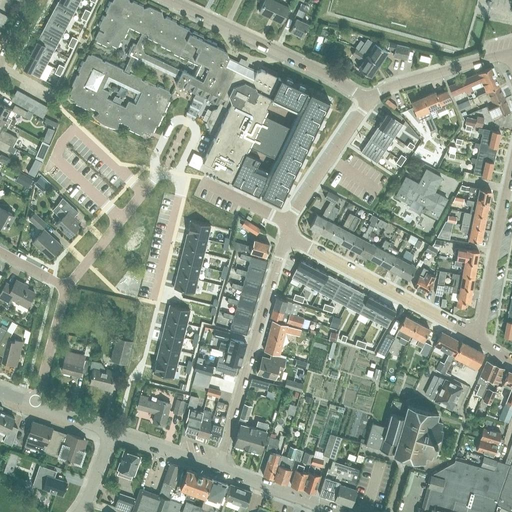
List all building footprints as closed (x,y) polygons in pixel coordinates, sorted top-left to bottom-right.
[(58,0),(59,1),(75,9),(80,0),(58,0)] [(71,94),(70,97),(75,100),(75,101),(77,102),(76,104),(87,109),(88,107),(90,108),(90,107),(97,110),(99,113),(95,117),(96,118),(97,120),(99,121),(101,123),(103,124),(105,125),(107,126),(109,126),(111,127),(113,127),(116,128),(117,128),(118,128),(119,122),(122,122),(129,125),(128,127),(130,128),(129,129),(140,134),(141,133),(143,134),(143,132),(149,135),(151,131),(153,132),(156,125),(157,126),(162,115),(161,114),(163,111),(164,112),(169,101),(168,100),(171,93),(169,92),(169,91),(159,86),(158,87),(155,86),(155,84),(145,79),(144,81),(141,79),(141,78),(131,72),(130,73),(129,73),(135,60),(142,57),(180,75),(176,84),(219,104),(217,108),(213,110),(207,122),(212,135),(215,137),(203,161),(217,168),(215,173),(216,173),(216,175),(228,180),(228,179),(232,180),(231,181),(258,194),(259,192),(262,187),(264,182),(267,176),(301,105),(303,99),(305,96),(307,92),(307,90),(281,77),(280,78),(277,77),(278,75),(266,70),(266,71),(261,69),(261,70),(258,71),(257,70),(256,72),(247,67),(247,66),(239,62),(238,63),(237,63),(228,59),(229,57),(227,54),(228,53),(224,51),(224,50),(216,46),(217,45),(203,38),(204,37),(193,31),(192,33),(189,31),(190,30),(176,23),(176,22),(166,17),(165,18),(163,17),(162,12),(149,6),(144,8),(143,8),(143,6),(132,1),(132,2),(129,1),(129,0),(112,0),(112,2),(111,1),(106,12),(107,13),(106,16),(104,15),(99,26),(100,27),(99,28),(104,31),(103,33),(98,31),(95,38),(97,39),(96,41),(107,46),(110,45),(111,44),(117,47),(121,39),(123,40),(129,27),(142,33),(136,44),(133,43),(127,55),(131,56),(124,71),(122,70),(123,69),(105,60),(104,62),(101,60),(102,59),(91,54),(90,55),(88,54),(85,61),(83,60),(78,71),(80,72),(78,75),(77,74),(72,85),(73,86),(70,93),(71,94)] [(272,0),(265,0),(261,10),(269,14),(268,16),(282,22),(289,8),(272,0)] [(59,1),(51,14),(68,23),(75,9),(59,1)] [(303,36),(309,24),(301,20),(305,12),(299,9),(295,18),(296,19),(291,30),(303,36)] [(51,14),(44,28),(61,37),(68,23),(51,14)] [(42,31),(37,41),(54,50),(61,37),(44,28),(42,31)] [(365,45),(360,52),(366,56),(379,64),(387,52),(368,40),(365,45)] [(32,51),(30,55),(47,64),(54,50),(37,41),(36,43),(32,51)] [(394,56),(400,58),(403,46),(397,45),(394,56)] [(403,46),(400,58),(407,60),(410,48),(403,46)] [(379,64),(366,56),(360,52),(355,49),(353,53),(364,60),(358,68),(371,77),(379,64)] [(23,68),(22,69),(39,77),(47,64),(30,55),(23,68)] [(353,63),(347,60),(344,65),(350,68),(353,63)] [(486,92),(499,86),(492,68),(449,86),(453,95),(465,90),(466,93),(472,90),(470,86),(482,81),(486,92)] [(489,105),(493,103),(504,99),(499,86),(486,92),(478,96),(481,101),(486,99),(489,105)] [(11,100),(17,103),(23,93),(17,90),(11,100)] [(437,95),(435,92),(424,97),(433,118),(439,115),(438,113),(448,108),(446,103),(452,100),(448,90),(437,95)] [(312,92),(263,196),(280,204),(329,100),(312,92)] [(17,103),(22,106),(28,96),(23,93),(17,103)] [(33,99),(28,96),(22,106),(27,109),(33,99)] [(433,118),(424,97),(412,103),(418,115),(424,113),(427,120),(433,118)] [(38,101),(33,99),(27,109),(28,109),(33,112),(38,101)] [(493,103),(489,105),(486,106),(488,112),(490,111),(493,118),(498,116),(510,111),(504,99),(493,103)] [(44,104),(38,101),(33,112),(38,115),(44,104)] [(0,102),(0,117),(9,123),(12,118),(7,115),(11,108),(0,102)] [(49,107),(44,104),(38,115),(43,118),(49,107)] [(24,116),(27,111),(15,105),(12,110),(24,116)] [(27,111),(24,116),(29,119),(33,112),(28,109),(27,111)] [(403,124),(387,113),(378,126),(394,137),(403,124)] [(475,121),(475,125),(481,127),(482,122),(483,118),(477,116),(476,119),(475,121)] [(9,123),(0,117),(0,127),(2,124),(7,127),(9,123)] [(465,123),(465,124),(466,124),(472,126),(474,126),(475,125),(475,121),(476,119),(467,117),(465,123)] [(394,137),(378,126),(369,139),(385,150),(394,137)] [(418,126),(413,130),(420,139),(425,135),(418,126)] [(478,127),(477,132),(482,133),(480,143),(496,147),(500,132),(483,128),(478,127)] [(48,128),(43,141),(48,143),(54,130),(48,128)] [(0,132),(0,139),(13,146),(18,137),(2,129),(0,132)] [(13,146),(0,139),(0,146),(13,153),(16,148),(13,146)] [(385,150),(369,139),(361,152),(377,163),(385,150)] [(475,142),(474,147),(479,148),(476,158),(493,162),(496,147),(480,143),(475,142)] [(38,150),(35,158),(42,162),(45,153),(38,150)] [(3,154),(0,159),(7,164),(10,158),(3,154)] [(471,157),(470,162),(475,163),(473,173),(489,177),(493,162),(476,158),(471,157)] [(30,170),(27,175),(33,178),(35,173),(30,170)] [(436,218),(447,199),(433,192),(441,178),(426,170),(418,184),(405,177),(395,196),(409,203),(412,198),(426,206),(423,211),(436,218)] [(20,184),(28,189),(33,179),(25,175),(20,184)] [(40,176),(34,183),(42,190),(48,184),(40,176)] [(467,199),(466,201),(488,205),(490,191),(479,189),(479,188),(469,186),(468,191),(474,192),(474,193),(478,194),(476,201),(467,199)] [(320,232),(331,210),(338,196),(328,191),(324,198),(331,201),(327,208),(326,207),(322,216),(316,214),(310,227),(320,232)] [(57,205),(52,210),(55,213),(60,217),(60,220),(56,224),(70,236),(79,226),(74,221),(75,220),(75,218),(74,217),(78,212),(66,201),(60,208),(57,205)] [(488,205),(466,201),(466,204),(471,205),(470,212),(464,211),(464,213),(485,217),(488,205)] [(331,210),(320,232),(329,237),(336,224),(332,222),(339,209),(333,206),(331,210)] [(0,207),(0,225),(7,230),(15,216),(0,207)] [(41,229),(46,223),(35,212),(29,218),(41,229)] [(336,224),(329,237),(339,243),(348,227),(354,215),(350,213),(342,227),(336,224)] [(464,213),(461,225),(483,230),(485,217),(464,213)] [(368,236),(370,232),(378,217),(372,214),(369,220),(371,221),(369,224),(361,238),(356,235),(349,248),(359,253),(368,236)] [(339,243),(349,248),(356,235),(352,233),(354,230),(355,230),(360,219),(354,215),(348,227),(339,243)] [(190,219),(187,233),(207,238),(211,224),(190,219)] [(384,228),(387,223),(380,219),(377,225),(384,228)] [(257,234),(260,229),(245,220),(242,225),(257,234)] [(445,221),(437,236),(449,239),(453,222),(445,221)] [(460,231),(470,233),(469,240),(481,242),(483,230),(461,225),(460,231)] [(50,257),(61,245),(44,229),(32,241),(50,257)] [(187,233),(184,247),(204,252),(207,238),(187,233)] [(410,235),(407,241),(414,244),(417,238),(410,235)] [(368,236),(359,253),(369,258),(376,245),(372,243),(374,239),(372,239),(372,238),(368,236)] [(369,258),(379,264),(390,242),(384,239),(380,247),(376,245),(369,258)] [(435,239),(432,245),(442,247),(443,240),(435,239)] [(267,256),(270,244),(254,240),(252,247),(247,246),(246,250),(267,256)] [(390,242),(379,264),(389,269),(395,256),(397,251),(392,248),(394,244),(390,242)] [(431,246),(428,244),(425,250),(434,255),(437,249),(431,246)] [(184,247),(180,260),(201,265),(204,252),(184,247)] [(456,261),(461,262),(465,263),(476,265),(479,252),(455,248),(454,254),(457,255),(456,260),(456,261)] [(389,269),(399,274),(410,253),(406,250),(401,259),(395,256),(389,269)] [(250,260),(247,271),(263,275),(268,261),(251,256),(241,253),(239,258),(250,260)] [(410,253),(399,274),(409,280),(415,267),(409,263),(414,255),(410,253)] [(180,260),(177,273),(197,278),(201,265),(180,260)] [(314,267),(300,260),(291,277),(305,284),(314,267)] [(455,261),(454,265),(460,266),(460,268),(464,268),(462,274),(462,275),(474,277),(476,265),(465,263),(461,262),(456,261),(455,261)] [(328,275),(314,267),(305,284),(319,292),(328,275)] [(245,275),(242,285),(259,290),(263,275),(247,271),(236,268),(235,272),(245,275)] [(427,273),(429,271),(424,268),(414,287),(426,294),(432,283),(434,277),(427,273)] [(177,273),(174,288),(194,293),(197,278),(177,273)] [(456,279),(455,287),(471,290),(474,277),(462,275),(462,274),(452,273),(451,278),(456,279)] [(341,282),(328,275),(319,292),(332,299),(341,282)] [(27,307),(35,293),(23,286),(24,284),(16,280),(13,286),(6,283),(0,293),(0,297),(6,300),(8,296),(27,307)] [(259,290),(242,285),(232,282),(231,287),(241,290),(238,300),(255,305),(259,290)] [(355,289),(341,282),(332,299),(346,306),(355,289)] [(449,286),(448,291),(459,293),(456,307),(464,309),(465,306),(465,302),(469,302),(471,290),(455,287),(449,286)] [(368,296),(355,289),(346,306),(359,313),(368,296)] [(382,303),(368,296),(359,313),(373,320),(382,303)] [(234,315),(250,319),(255,305),(238,300),(228,297),(227,301),(237,304),(234,315)] [(273,307),(295,315),(298,305),(276,297),(273,307)] [(395,311),(382,303),(373,320),(386,327),(395,311)] [(169,304),(166,318),(186,323),(190,309),(169,304)] [(295,315),(273,307),(270,317),(301,327),(304,318),(295,315)] [(246,334),(250,319),(234,315),(224,312),(222,316),(233,319),(230,330),(246,334)] [(408,340),(411,335),(417,322),(405,316),(396,334),(408,340)] [(334,317),(331,326),(337,329),(340,319),(334,317)] [(166,318),(163,332),(183,337),(186,323),(166,318)] [(272,321),(268,336),(283,340),(285,334),(300,337),(302,330),(289,326),(272,321)] [(417,322),(411,335),(419,339),(416,344),(423,348),(420,353),(426,356),(431,345),(423,341),(430,329),(417,322)] [(7,330),(0,341),(0,351),(3,354),(4,354),(2,362),(17,366),(23,342),(15,339),(14,342),(8,340),(12,333),(7,330)] [(228,340),(230,333),(219,330),(219,331),(216,330),(214,336),(228,340)] [(441,331),(434,345),(449,353),(446,360),(445,360),(439,371),(444,374),(450,362),(451,362),(455,356),(454,356),(461,342),(462,342),(461,342),(441,331)] [(163,332),(159,345),(180,350),(183,337),(163,332)] [(387,333),(377,352),(384,356),(394,337),(387,333)] [(279,355),(283,340),(268,336),(264,351),(279,355)] [(127,364),(132,342),(117,338),(112,361),(127,364)] [(220,342),(219,347),(226,349),(243,355),(247,343),(231,339),(229,345),(220,342)] [(461,342),(454,356),(455,356),(465,361),(476,367),(483,354),(483,353),(472,348),(462,342),(461,342)] [(159,345),(156,358),(176,364),(180,350),(159,345)] [(220,358),(217,370),(236,375),(238,366),(240,367),(243,355),(226,349),(225,352),(223,352),(222,358),(220,358)] [(67,351),(65,358),(62,371),(80,376),(81,372),(86,373),(89,361),(84,360),(85,356),(67,351)] [(274,379),(279,380),(280,379),(282,372),(282,370),(285,359),(271,355),(269,362),(261,359),(257,374),(274,379)] [(156,358),(153,372),(173,377),(176,364),(156,358)] [(432,367),(438,369),(441,360),(435,358),(432,367)] [(203,365),(204,361),(199,360),(197,369),(208,372),(209,367),(203,365)] [(107,372),(105,372),(105,369),(102,363),(93,361),(91,369),(94,370),(91,383),(103,386),(103,389),(111,391),(116,372),(107,370),(107,372)] [(488,379),(489,380),(495,364),(487,361),(477,383),(480,384),(475,394),(481,397),(485,387),(488,379)] [(504,368),(495,364),(489,380),(498,383),(504,368)] [(464,385),(469,375),(470,375),(458,369),(453,379),(464,385)] [(325,370),(324,378),(332,379),(334,371),(325,370)] [(505,402),(506,402),(499,418),(508,422),(511,412),(511,372),(508,370),(502,384),(511,388),(505,402)] [(475,378),(469,375),(464,385),(464,386),(469,388),(475,378)] [(451,408),(461,387),(445,379),(445,380),(439,377),(439,378),(434,376),(425,393),(430,396),(429,397),(435,400),(435,401),(451,408)] [(267,390),(269,383),(252,378),(250,385),(267,390)] [(301,383),(287,380),(285,387),(301,391),(303,386),(300,385),(301,383)] [(221,390),(208,387),(206,394),(208,394),(208,393),(219,396),(221,390)] [(484,399),(491,402),(495,392),(488,389),(484,399)] [(169,411),(170,404),(157,400),(156,403),(147,400),(147,397),(141,396),(137,408),(156,413),(154,422),(164,425),(167,416),(165,416),(167,410),(169,411)] [(189,409),(190,410),(188,415),(190,416),(186,431),(197,434),(203,412),(195,409),(197,404),(192,403),(194,397),(190,396),(187,406),(190,407),(189,409)] [(304,402),(311,405),(313,399),(306,396),(304,402)] [(181,414),(183,401),(182,401),(177,399),(174,412),(181,414)] [(401,413),(404,404),(393,401),(391,410),(401,413)] [(241,424),(235,445),(244,448),(245,449),(250,450),(251,450),(259,452),(266,431),(255,428),(244,425),(246,419),(247,419),(251,407),(244,404),(238,423),(240,424),(241,424)] [(290,404),(288,410),(294,412),(296,406),(290,404)] [(442,424),(442,423),(437,421),(439,414),(438,414),(438,415),(433,414),(433,413),(432,412),(431,413),(409,407),(409,406),(408,405),(406,412),(405,412),(405,413),(406,413),(405,417),(399,415),(397,414),(397,415),(391,413),(387,428),(372,423),(366,445),(367,445),(381,449),(380,450),(394,454),(394,455),(395,455),(395,454),(404,457),(417,460),(416,461),(418,462),(418,461),(423,462),(423,463),(424,464),(426,457),(431,459),(432,458),(431,457),(432,453),(435,453),(435,452),(434,452),(440,430),(442,431),(442,429),(440,428),(441,424),(442,424)] [(3,408),(0,407),(0,430),(7,434),(14,418),(1,412),(3,408)] [(197,434),(208,437),(213,420),(213,419),(209,418),(211,413),(204,411),(203,412),(197,434)] [(213,420),(208,437),(219,440),(226,417),(221,415),(221,417),(214,415),(213,419),(213,420)] [(486,420),(483,427),(489,429),(492,422),(486,420)] [(42,457),(44,452),(46,445),(52,428),(33,421),(25,446),(44,452),(42,456),(42,457)] [(483,427),(479,439),(502,446),(504,440),(499,438),(500,433),(489,429),(483,427)] [(67,434),(52,428),(46,445),(44,452),(59,458),(78,465),(87,440),(67,433),(67,434)] [(336,459),(342,438),(330,434),(324,456),(336,459)] [(277,466),(281,455),(274,453),(278,440),(275,439),(269,437),(266,450),(270,451),(263,475),(274,478),(277,466)] [(500,452),(502,446),(479,439),(476,450),(493,455),(495,450),(500,452)] [(495,511),(497,505),(500,496),(501,492),(511,464),(511,460),(511,441),(509,449),(505,464),(497,461),(494,471),(455,460),(454,463),(433,474),(432,476),(431,475),(422,505),(435,509),(434,511),(495,511)] [(286,482),(293,459),(296,448),(290,446),(287,457),(281,455),(277,466),(274,478),(286,482)] [(296,448),(293,459),(300,461),(303,450),(296,448)] [(134,475),(141,456),(125,450),(118,469),(119,469),(117,474),(120,475),(122,471),(134,475)] [(10,452),(4,472),(11,474),(18,454),(10,452)] [(310,465),(313,455),(305,452),(302,462),(310,465)] [(321,467),(324,460),(313,457),(303,489),(314,493),(320,476),(313,473),(316,465),(321,467)] [(481,466),(494,471),(497,461),(484,457),(481,466)] [(351,505),(357,489),(354,488),(360,470),(332,461),(330,469),(328,468),(319,494),(351,505)] [(159,495),(140,489),(132,511),(178,511),(182,503),(175,501),(168,498),(179,466),(170,463),(159,495)] [(500,496),(497,505),(511,510),(511,463),(511,464),(501,492),(500,496)] [(303,489),(307,473),(302,471),(304,466),(298,464),(296,470),(295,469),(291,485),(303,489)] [(40,466),(34,485),(43,488),(63,495),(67,482),(54,477),(56,471),(40,466)] [(205,497),(211,478),(202,475),(202,474),(197,472),(197,473),(187,469),(184,478),(182,477),(179,487),(188,490),(185,497),(194,500),(197,493),(205,497)] [(205,497),(201,507),(199,511),(219,511),(217,511),(227,483),(211,478),(205,497)] [(240,511),(243,511),(251,492),(231,484),(225,499),(240,504),(238,511),(240,511)] [(130,511),(132,506),(134,499),(120,493),(115,506),(130,511)] [(182,511),(199,511),(201,507),(186,501),(182,511)]
